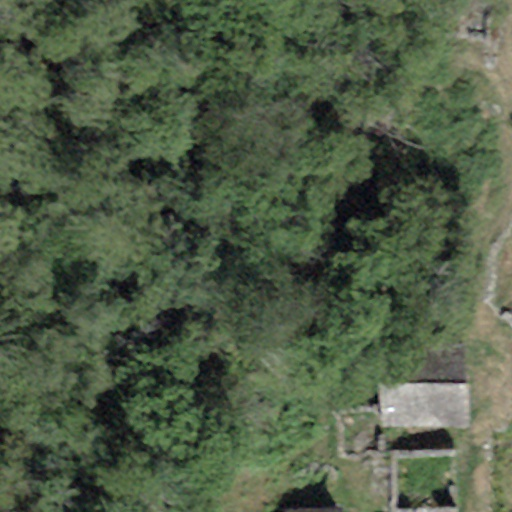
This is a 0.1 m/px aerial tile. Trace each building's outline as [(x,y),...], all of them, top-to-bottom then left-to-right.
[(488,7),(461,4),(459,35),(486,38),(488,7)] [(318,63),(314,121),(389,125),(392,67),(318,63)] [(379,344),(381,424),(465,421),(462,342),(379,344)] [(377,410),(335,413),(338,457),(380,454),(377,410)] [(454,453),(391,454),(391,511),(433,511),(455,511),(454,453)]
